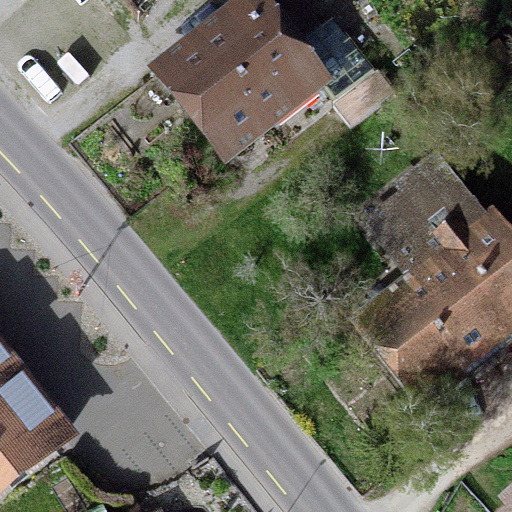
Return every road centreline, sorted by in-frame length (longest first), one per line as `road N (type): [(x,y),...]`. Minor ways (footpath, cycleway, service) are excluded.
road 1 (secondary): [(325,511),(0,126)]
road 2 (residential): [(511,425),(398,511)]
